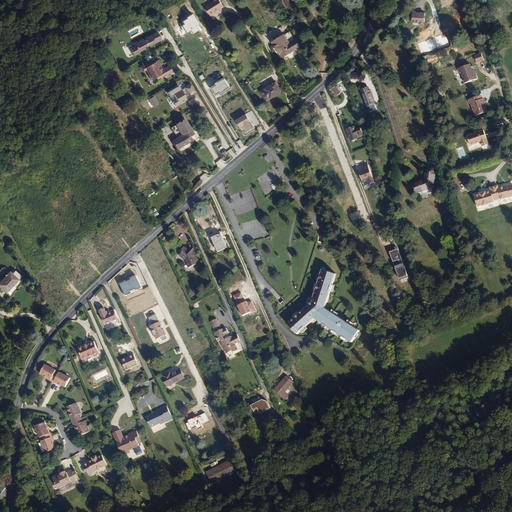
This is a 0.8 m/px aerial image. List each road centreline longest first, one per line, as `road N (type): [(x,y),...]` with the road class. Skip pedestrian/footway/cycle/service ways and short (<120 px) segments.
road 1 (tertiary): [(370,0),(362,37),(337,73),(46,338),(18,407)]
road 2 (unknown): [(86,295),(124,384),(116,426)]
road 3 (track): [(475,0),(511,133)]
